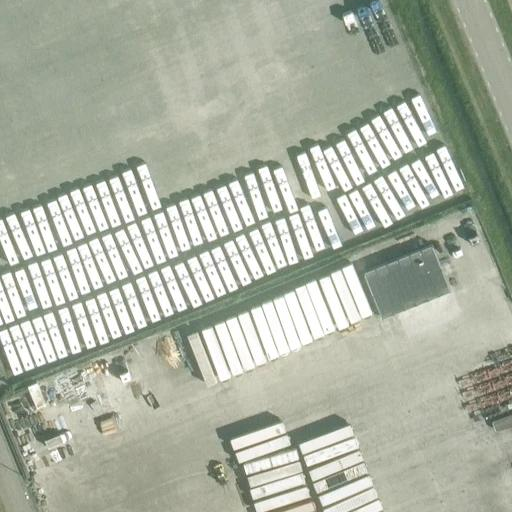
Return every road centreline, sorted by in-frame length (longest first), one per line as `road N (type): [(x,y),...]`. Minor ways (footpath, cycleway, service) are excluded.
road 1 (unknown): [(0,247),(39,321),(62,329),(123,319),(422,188),(438,150),(380,0)]
road 2 (unknown): [(511,321),(201,446),(172,481),(172,511)]
road 3 (unclassified): [(511,112),(467,0)]
